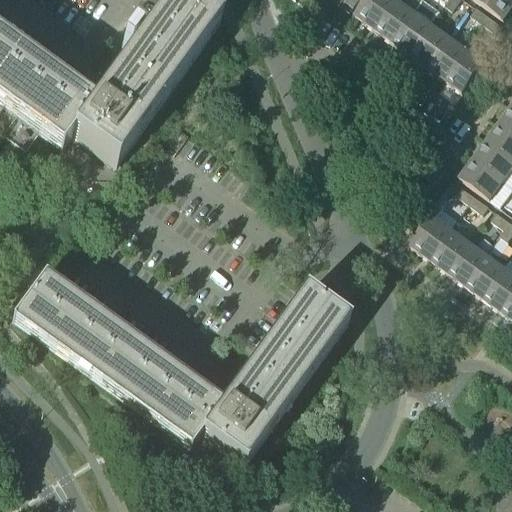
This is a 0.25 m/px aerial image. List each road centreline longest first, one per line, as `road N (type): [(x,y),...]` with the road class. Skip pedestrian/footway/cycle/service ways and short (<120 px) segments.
road 1 (residential): [(309,511),(340,489),(381,429),(389,339),(250,0)]
road 2 (tertiary): [(81,511),(46,450),(0,395)]
